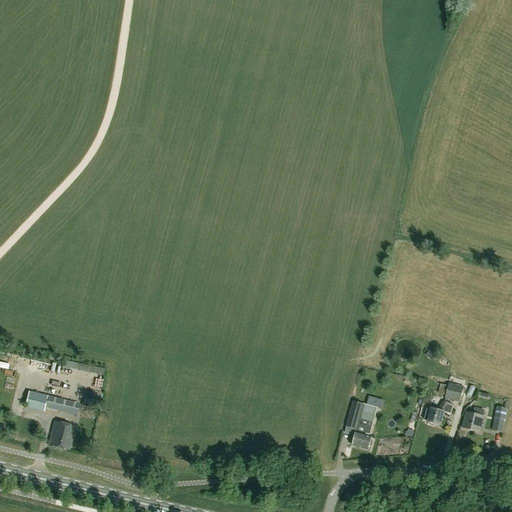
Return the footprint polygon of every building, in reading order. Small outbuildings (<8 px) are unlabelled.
[(428,350),(424,355),(431,361),(435,356),(428,350)] [(449,383),(445,398),(460,401),(463,387),(449,383)] [(86,391),(82,406),(93,409),(97,394),(86,391)] [(45,408),(77,416),(79,404),(48,397),(45,408)] [(32,398),(29,408),(43,412),(46,402),(43,401),(32,398)] [(377,408),(353,401),(346,426),(356,429),(352,446),(368,450),(371,437),(369,436),(377,408)] [(440,426),(444,412),(450,413),(451,406),(448,405),(443,402),(439,409),(443,411),(431,409),(431,411),(427,410),(424,420),(428,421),(428,422),(440,426)] [(504,411),(493,408),(492,415),(502,417),(504,411)] [(466,412),(462,428),(479,433),(484,417),(466,412)] [(55,422),(49,446),(69,451),(75,427),(55,422)]
